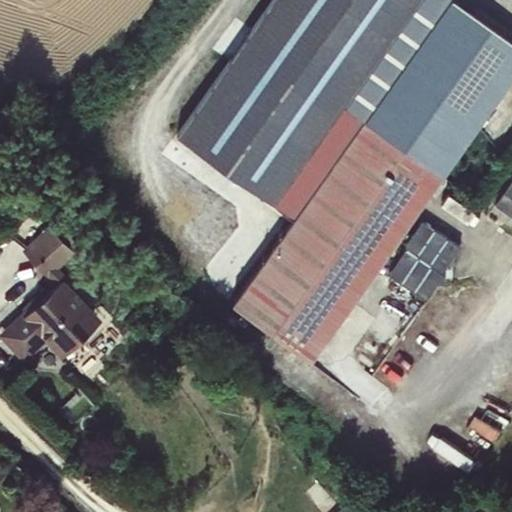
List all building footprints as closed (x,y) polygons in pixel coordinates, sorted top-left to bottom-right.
[(269,0),(175,131),(274,203),(345,104),(418,0),(269,0)] [(418,0),(345,104),(442,174),(511,75),(511,39),(456,0),(418,0)] [(442,174),(345,104),(274,203),(292,216),(231,301),(310,358),(442,174)] [(511,178),(495,202),(511,214),(511,178)] [(458,243),(420,218),(404,242),(408,245),(388,275),(425,301),(442,276),(438,273),(458,243)] [(115,321),(42,227),(15,245),(50,280),(0,316),(0,340),(23,362),(44,338),(56,362),(115,321)]
